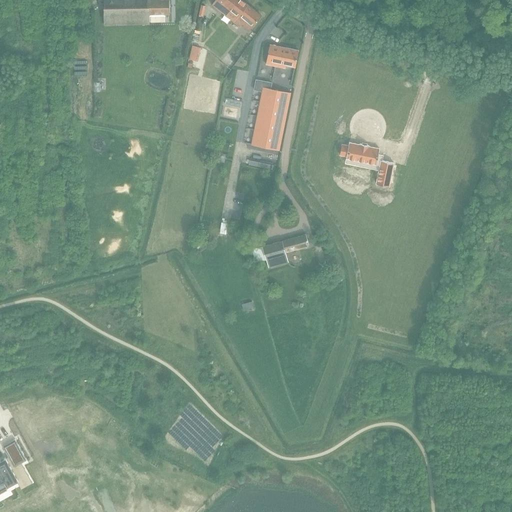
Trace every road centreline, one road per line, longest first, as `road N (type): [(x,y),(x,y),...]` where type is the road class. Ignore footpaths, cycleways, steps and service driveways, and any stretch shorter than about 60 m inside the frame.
road 1 (tertiary): [(312,15),(372,45),(511,69)]
road 2 (residential): [(280,177),(312,15)]
